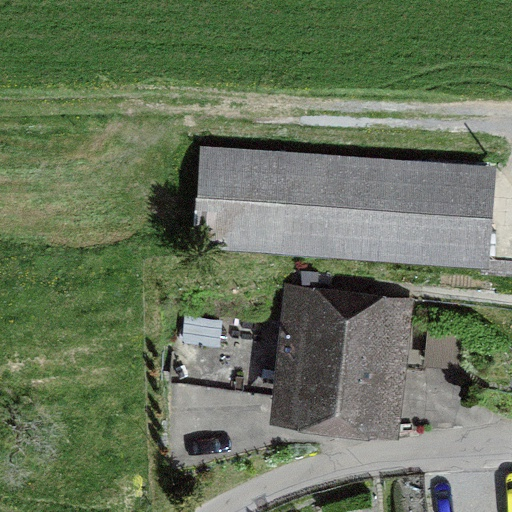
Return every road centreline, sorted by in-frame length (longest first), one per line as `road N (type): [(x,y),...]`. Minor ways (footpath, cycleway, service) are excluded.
road 1 (track): [(0,100),(159,100),(511,120)]
road 2 (unclassified): [(220,511),(282,481),(342,465),(511,446)]
